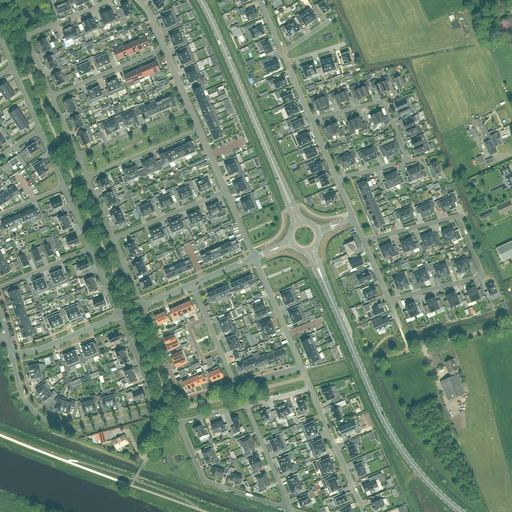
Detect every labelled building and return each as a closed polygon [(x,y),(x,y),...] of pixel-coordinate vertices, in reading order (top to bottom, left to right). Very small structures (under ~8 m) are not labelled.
[(70,5),(73,4),(70,0),(67,0),(68,1),(61,3),(61,4),(65,12),(71,9),(70,5)] [(162,7),(164,6),(160,0),(154,0),(153,1),(158,10),(159,9),(159,10),(162,8),(162,7)] [(323,0),(322,0),(314,6),(319,13),(322,11),(324,14),(326,12),(327,13),(330,11),(329,10),(330,10),(323,0)] [(58,15),(65,12),(61,4),(61,3),(60,1),(58,2),(59,5),(55,6),(58,15)] [(121,12),(118,13),(121,18),(132,14),(128,3),(122,6),(124,11),(121,12)] [(241,16),(245,14),(249,21),(258,17),(256,12),(255,9),(253,10),(247,13),(245,7),(238,10),(241,16)] [(168,14),(162,17),(162,19),(163,22),(164,22),(176,17),(172,8),(167,10),(168,14)] [(304,13),(311,23),(316,19),(310,9),(304,13)] [(111,10),(106,13),(110,23),(113,22),(114,23),(120,21),(118,15),(114,17),(111,10)] [(110,23),(106,13),(100,15),(103,22),(100,23),(103,28),(105,27),(105,26),(110,23)] [(306,26),(311,23),(304,13),(299,16),(298,14),(295,16),(296,17),(300,23),(302,21),(306,26)] [(176,17),(164,22),(166,28),(173,25),(174,28),(180,26),(176,17)] [(296,17),(288,23),(289,25),(295,33),(300,30),(297,25),(300,23),(296,17)] [(93,18),(87,21),(92,32),(98,29),(98,30),(101,29),(98,24),(96,25),(93,18)] [(87,34),(92,32),(87,21),(85,22),(85,21),(82,22),(82,23),(85,30),(82,31),(84,36),(87,35),(87,34)] [(264,30),(262,26),(255,30),(252,25),(244,28),(246,34),(250,32),(253,39),(264,34),(263,30),(264,30)] [(290,36),(295,33),(289,25),(285,28),(283,26),(280,28),(284,33),(287,32),(290,36)] [(73,41),(74,42),(79,40),(82,39),(80,34),(77,35),(74,27),(71,28),(68,29),(73,41)] [(176,32),(169,35),(172,41),(184,36),(186,35),(182,27),(175,30),(176,32)] [(68,43),(73,41),(68,29),(65,30),(65,31),(63,32),(66,39),(63,41),(66,47),(69,46),(68,43)] [(172,41),(171,42),(173,45),(174,46),(187,41),(184,36),(172,41)] [(48,38),(37,42),(38,44),(38,45),(39,48),(50,43),(48,38)] [(146,38),(140,40),(144,49),(149,46),(146,38)] [(273,52),(272,52),(273,51),(269,42),(266,43),(265,39),(256,43),(258,46),(261,45),(263,50),(264,50),(266,54),(269,53),(269,54),(273,52)] [(135,42),(139,51),(144,49),(140,40),(135,42)] [(135,42),(130,45),(133,53),(139,51),(135,42)] [(50,43),(39,48),(41,51),(42,53),(50,50),(51,53),(56,50),(55,47),(52,49),(50,43)] [(130,45),(124,47),(128,55),(133,53),(130,45)] [(118,47),(113,49),(117,60),(123,58),(119,49),(118,47)] [(124,47),(119,49),(123,58),(128,55),(124,47)] [(190,49),(177,54),(178,56),(177,56),(179,59),(180,59),(192,54),(190,49)] [(45,61),(46,64),(57,60),(55,55),(58,54),(57,50),(56,50),(51,53),(52,56),(44,59),(45,61)] [(100,55),(105,66),(107,65),(111,64),(108,57),(110,56),(108,50),(105,52),(100,55)] [(339,59),(342,68),(352,64),(350,58),(352,58),(350,53),(349,53),(348,53),(348,52),(344,53),(344,54),(341,55),(342,58),(339,59)] [(180,60),(179,60),(180,63),(181,63),(182,65),(189,62),(190,65),(196,62),(192,54),(180,59),(180,60)] [(102,67),(105,66),(100,55),(95,57),(94,56),(91,57),(93,63),(96,62),(99,69),(103,67),(102,67)] [(81,62),(86,73),(89,72),(89,73),(92,72),(89,65),(92,64),(90,58),(81,62)] [(326,60),(330,71),(329,71),(330,73),(339,70),(337,63),(334,64),(332,58),(326,60)] [(57,60),(46,64),(48,68),(49,70),(57,66),(58,69),(64,67),(60,59),(57,60)] [(267,73),(279,68),(279,66),(279,65),(278,61),(277,62),(276,61),(269,64),(267,59),(261,62),(263,67),(264,66),(267,73)] [(319,69),(321,75),(321,76),(325,75),(324,73),(329,71),(330,71),(326,60),(326,59),(322,60),(323,61),(320,62),(322,68),(319,69)] [(84,74),(86,73),(81,62),(73,65),(75,71),(78,70),(81,77),(84,75),(84,74)] [(156,62),(151,65),(154,73),(155,76),(161,73),(156,62)] [(192,69),(185,72),(187,78),(200,72),(196,64),(191,66),(192,69)] [(308,66),(311,75),(311,76),(312,78),(321,75),(319,69),(316,70),(314,64),(308,66)] [(151,65),(145,67),(149,76),(154,73),(151,65)] [(301,74),(303,81),(307,80),(306,77),(311,76),(311,75),(308,66),(302,68),(304,73),(301,74)] [(59,72),(51,76),(52,78),(53,81),(63,77),(61,72),(65,70),(64,67),(58,69),(59,72)] [(140,69),(144,78),(149,76),(145,67),(140,69)] [(139,80),(144,78),(140,69),(135,71),(139,80)] [(130,74),(134,85),(140,82),(139,80),(135,71),(130,74)] [(200,72),(187,78),(190,83),(197,80),(198,84),(205,81),(206,81),(204,77),(202,78),(200,72)] [(124,76),(129,87),(134,85),(130,74),(124,76)] [(396,75),(390,77),(393,84),(396,82),(399,90),(402,89),(402,88),(405,87),(403,83),(406,82),(404,78),(402,80),(400,77),(397,78),(396,75)] [(63,77),(53,81),(55,84),(56,86),(67,82),(64,76),(63,77)] [(274,84),(276,89),(287,84),(284,76),(275,80),(273,77),(267,80),(269,83),(270,86),(274,84)] [(380,82),(384,92),(386,91),(387,92),(390,90),(387,83),(390,82),(387,76),(382,79),(383,81),(380,82)] [(111,81),(116,93),(125,89),(123,84),(120,85),(117,78),(113,80),(114,80),(111,81)] [(376,88),(379,95),(382,94),(382,93),(384,92),(380,82),(377,83),(375,80),(370,82),(373,89),(376,88)] [(108,97),(116,93),(111,81),(109,82),(105,83),(108,90),(106,91),(108,97)] [(203,92),(206,91),(204,86),(206,85),(205,81),(198,84),(200,87),(193,90),(195,95),(203,92)] [(360,87),(364,97),(366,96),(367,97),(370,96),(366,88),(369,87),(367,81),(362,84),(362,86),(360,87)] [(0,86),(0,91),(0,92),(9,87),(6,82),(0,86)] [(355,93),(359,100),(362,99),(362,98),(364,97),(360,87),(357,88),(355,85),(350,87),(353,94),(355,93)] [(93,89),(98,100),(103,98),(104,99),(107,97),(104,92),(101,93),(98,86),(95,87),(95,88),(93,89)] [(0,92),(3,97),(12,91),(9,87),(0,92)] [(347,87),(338,90),(339,92),(343,102),(346,101),(346,102),(349,101),(346,93),(349,92),(347,87)] [(92,102),(98,100),(93,89),(91,90),(91,89),(87,91),(90,98),(87,99),(90,105),(93,103),(92,102)] [(12,91),(3,97),(6,101),(15,95),(12,91)] [(290,91),(282,94),(281,91),(279,92),(275,94),(276,96),(277,99),(281,97),(283,102),(285,101),(293,98),(290,91)] [(319,97),(323,108),(326,107),(329,106),(326,99),(329,97),(326,91),(321,93),(322,96),(319,97)] [(205,97),(205,96),(203,92),(195,95),(197,100),(205,97)] [(335,98),(338,106),(342,104),(341,103),(343,102),(339,92),(336,94),(335,92),(330,94),(332,99),(335,98)] [(171,95),(166,97),(170,107),(172,106),(172,107),(176,106),(171,95)] [(197,100),(199,105),(209,101),(210,101),(208,95),(205,96),(205,97),(197,100)] [(76,103),(77,103),(74,97),(63,102),(64,104),(63,104),(65,108),(76,103)] [(161,101),(165,110),(168,109),(168,108),(170,107),(166,97),(160,100),(161,101)] [(321,109),(323,108),(319,97),(316,99),(315,97),(310,99),(313,106),(316,105),(318,111),(321,109)] [(402,103),(395,106),(396,109),(397,109),(398,111),(408,107),(407,104),(410,102),(408,97),(401,100),(402,103)] [(156,103),(160,112),(162,111),(165,110),(161,101),(156,103)] [(211,106),(209,101),(199,105),(201,110),(211,106)] [(77,113),(82,110),(80,106),(78,107),(76,103),(65,108),(66,111),(67,111),(68,113),(75,110),(77,113)] [(138,104),(135,106),(136,108),(139,114),(141,113),(144,120),(148,118),(147,117),(149,116),(145,106),(144,103),(138,105),(138,104)] [(151,105),(155,115),(158,113),(157,113),(160,112),(156,103),(151,105)] [(145,106),(149,116),(151,115),(152,116),(155,115),(151,105),(150,104),(145,106)] [(298,112),(299,112),(298,111),(299,110),(298,107),(297,107),(297,106),(295,107),(294,104),(285,108),(288,116),(295,113),(295,114),(298,113),(298,112)] [(214,110),(215,111),(215,110),(213,105),(211,106),(201,110),(202,112),(203,115),(214,110)] [(408,107),(398,111),(399,113),(398,114),(399,117),(407,114),(408,116),(415,114),(412,108),(409,110),(408,107)] [(17,108),(9,114),(12,118),(20,113),(17,108)] [(136,108),(127,112),(132,125),(138,122),(135,115),(139,114),(136,108)] [(83,120),(83,119),(80,114),(83,113),(82,110),(77,113),(78,115),(70,119),(71,121),(72,124),(83,120)] [(205,118),(206,120),(217,115),(215,111),(214,110),(203,115),(204,118),(205,118)] [(376,114),(380,124),(383,123),(385,126),(390,123),(387,117),(384,118),(381,111),(378,112),(378,113),(376,114)] [(127,112),(118,116),(120,122),(123,121),(126,126),(128,125),(128,126),(132,125),(127,112)] [(12,118),(14,122),(23,117),(20,113),(12,118)] [(371,124),(373,131),(379,128),(377,125),(380,124),(376,114),(374,115),(373,114),(370,115),(373,123),(371,124)] [(405,127),(406,129),(416,125),(415,122),(417,121),(416,119),(419,117),(418,114),(409,118),(410,121),(403,124),(404,127),(405,127)] [(206,120),(208,125),(219,120),(217,115),(206,120)] [(118,116),(108,120),(114,133),(117,131),(117,130),(119,129),(117,123),(120,122),(118,116)] [(353,119),(358,130),(361,128),(362,131),(367,129),(365,123),(362,124),(359,116),(355,118),(356,118),(353,119)] [(23,117),(14,122),(17,127),(26,121),(23,117)] [(294,130),(305,126),(302,119),(296,122),(294,118),(286,121),(289,128),(293,126),(294,130)] [(84,129),(89,127),(88,124),(86,125),(84,119),(83,119),(83,120),(72,124),(73,128),(74,128),(75,130),(83,126),(84,129)] [(348,130),(350,135),(356,133),(355,131),(358,130),(353,119),(351,120),(348,121),(351,128),(348,130)] [(108,120),(99,124),(102,130),(105,128),(108,135),(114,133),(108,120)] [(218,126),(218,127),(221,125),(219,120),(208,125),(210,130),(218,126)] [(26,121),(17,127),(20,131),(29,125),(26,121)] [(331,125),(335,135),(338,134),(340,137),(345,135),(342,128),(339,130),(336,122),(333,123),(333,124),(331,125)] [(335,135),(331,125),(329,126),(328,125),(325,127),(327,132),(325,134),(328,141),(333,139),(332,137),(335,135)] [(416,125),(406,129),(407,132),(406,132),(407,135),(415,132),(416,135),(422,132),(419,127),(417,128),(416,125)] [(212,135),(220,131),(218,127),(218,126),(210,130),(212,135)] [(479,136),(475,127),(474,126),(469,128),(470,130),(476,143),(482,140),(480,135),(479,136)] [(90,136),(88,131),(91,130),(89,127),(84,129),(85,132),(77,136),(78,138),(79,141),(90,136)] [(220,131),(212,135),(214,140),(219,138),(220,139),(221,138),(220,137),(222,137),(220,131)] [(300,146),(311,141),(311,140),(309,136),(309,137),(308,133),(296,138),(300,146)] [(491,139),(495,147),(501,144),(500,141),(501,141),(499,135),(498,136),(496,133),(489,136),(490,136),(491,139)] [(418,139),(411,143),(412,146),(413,145),(414,148),(424,143),(423,140),(426,139),(423,134),(417,137),(418,139)] [(90,136),(79,141),(81,144),(82,146),(93,141),(91,136),(90,136)] [(388,143),(393,156),(397,154),(396,153),(398,152),(396,146),(399,145),(396,137),(395,137),(396,137),(392,138),(393,141),(388,143)] [(495,148),(495,147),(491,139),(484,142),(488,152),(489,151),(491,155),(497,152),(495,148)] [(186,145),(190,155),(196,152),(191,141),(187,143),(188,144),(186,145)] [(35,143),(24,150),(28,156),(39,149),(35,143)] [(393,156),(388,143),(382,146),(381,144),(378,146),(381,153),(384,151),(386,157),(389,156),(389,157),(393,156)] [(424,143),(414,148),(415,150),(414,150),(415,154),(423,150),(424,153),(431,150),(428,145),(425,146),(424,143)] [(181,146),(185,157),(190,155),(186,145),(184,146),(184,145),(181,146)] [(315,148),(311,150),(310,148),(311,148),(310,145),(303,148),(305,152),(304,152),(307,159),(317,155),(316,152),(317,152),(316,148),(315,149),(315,148)] [(378,151),(375,145),(372,146),(372,147),(367,150),(366,150),(371,161),(375,160),(375,158),(377,158),(374,152),(378,151)] [(180,159),(185,157),(181,146),(178,147),(178,148),(176,149),(180,159)] [(371,161),(366,150),(367,150),(366,148),(357,152),(359,158),(362,157),(365,163),(367,162),(368,163),(371,161)] [(180,160),(180,159),(176,149),(174,150),(173,149),(170,151),(175,161),(175,162),(180,160)] [(345,155),(350,167),(353,165),(353,164),(355,163),(353,157),(356,156),(353,149),(350,151),(350,152),(344,154),(345,155)] [(175,161),(170,151),(167,152),(168,153),(165,154),(169,163),(170,163),(175,161)] [(165,167),(170,164),(170,163),(169,163),(165,154),(164,154),(163,153),(159,155),(162,162),(159,163),(162,169),(165,167)] [(350,167),(345,155),(339,158),(338,155),(335,157),(335,156),(335,157),(338,164),(341,163),(343,168),(346,167),(346,168),(350,167)] [(227,170),(239,164),(236,156),(230,159),(232,161),(225,164),(225,166),(226,170),(227,169),(227,170)] [(11,168),(19,162),(16,157),(8,162),(11,168)] [(147,160),(153,173),(159,170),(159,171),(162,170),(162,169),(159,163),(156,164),(153,157),(147,160)] [(143,177),(144,178),(147,176),(147,175),(153,173),(147,160),(144,162),(144,163),(142,164),(144,169),(141,171),(144,177),(143,177)] [(35,162),(31,164),(36,172),(45,165),(42,161),(37,164),(35,162)] [(0,167),(4,173),(11,168),(8,162),(0,167)] [(312,174),(322,169),(321,166),(322,166),(321,162),(313,165),(312,162),(305,165),(307,169),(309,167),(312,174)] [(440,169),(441,169),(439,165),(438,165),(437,162),(434,163),(434,162),(430,163),(433,170),(430,172),(433,179),(436,177),(436,176),(442,173),(440,169)] [(239,164),(227,170),(227,171),(228,174),(229,173),(229,175),(236,172),(238,176),(243,174),(239,164)] [(45,165),(36,172),(41,180),(46,177),(43,173),(48,170),(45,165)] [(133,166),(129,168),(134,179),(140,177),(140,178),(143,177),(144,177),(141,171),(138,172),(135,166),(133,167),(133,166)] [(424,178),(427,176),(425,170),(422,172),(419,166),(417,167),(417,166),(413,168),(418,179),(424,177),(424,178)] [(511,174),(510,175),(509,173),(511,172),(508,166),(499,171),(502,176),(505,175),(506,177),(505,177),(511,189),(511,188),(511,174)] [(134,179),(129,168),(123,170),(126,177),(123,179),(126,186),(129,184),(128,183),(135,180),(134,179)] [(418,179),(413,168),(409,169),(410,170),(407,171),(410,177),(407,178),(409,184),(418,180),(418,179)] [(390,174),(395,186),(404,182),(402,176),(399,178),(396,172),(394,173),(393,172),(390,174)] [(201,179),(206,189),(208,188),(208,189),(212,188),(208,180),(211,179),(208,173),(203,175),(204,177),(200,178),(201,180),(201,179)] [(330,184),(325,174),(317,178),(314,179),(313,176),(306,179),(309,186),(316,183),(316,182),(319,181),(322,188),(330,184)] [(386,190),(395,186),(390,174),(386,175),(386,176),(384,177),(387,183),(383,184),(386,190)] [(235,188),(247,183),(244,175),(238,177),(239,180),(233,183),(235,188)] [(97,184),(99,188),(106,185),(108,188),(113,186),(112,183),(110,183),(108,177),(105,178),(105,177),(100,179),(101,180),(97,182),(98,184),(97,184)] [(203,190),(206,189),(201,179),(198,181),(197,179),(192,181),(194,187),(197,185),(200,193),(204,191),(203,190)] [(186,186),(182,188),(187,198),(189,197),(189,198),(193,196),(190,188),(192,187),(190,181),(184,183),(186,186)] [(358,185),(360,191),(370,187),(367,182),(364,183),(363,182),(359,184),(359,185),(358,185)] [(247,183),(235,188),(237,194),(240,192),(241,193),(242,192),(241,192),(244,191),(245,193),(251,191),(247,183)] [(13,186),(8,190),(13,197),(18,194),(13,186)] [(185,198),(187,198),(182,188),(179,189),(178,186),(173,188),(175,195),(178,193),(181,201),(185,199),(185,198)] [(360,191),(363,196),(372,192),(370,187),(360,191)] [(110,193),(103,196),(104,198),(103,198),(105,201),(114,197),(111,192),(115,190),(114,188),(108,190),(110,193)] [(166,193),(163,195),(168,206),(170,205),(170,206),(174,204),(170,195),(173,194),(171,189),(165,191),(166,193)] [(326,189),(318,193),(321,201),(325,199),(327,205),(333,202),(333,201),(337,199),(335,194),(335,195),(333,190),(327,192),(326,189)] [(13,197),(8,190),(3,193),(8,201),(13,197)] [(372,192),(363,196),(365,201),(374,197),(372,192)] [(445,198),(450,211),(454,209),(453,208),(456,207),(453,201),(457,200),(453,192),(448,194),(449,196),(445,198)] [(243,207),(255,201),(252,193),(246,195),(247,198),(240,201),(243,207)] [(159,194),(154,196),(156,203),(159,202),(162,209),(166,208),(166,207),(168,206),(163,195),(160,196),(159,194)] [(114,197),(105,201),(106,204),(107,207),(114,204),(115,206),(121,204),(120,201),(118,202),(116,196),(114,197)] [(376,203),(374,197),(365,201),(367,207),(376,203)] [(50,214),(57,211),(56,209),(63,205),(60,198),(56,199),(56,201),(49,204),(51,208),(47,209),(50,214)] [(148,202),(145,204),(149,214),(151,213),(152,214),(155,212),(152,205),(155,203),(152,198),(147,200),(148,202)] [(450,211),(445,198),(435,202),(438,208),(441,207),(444,212),(446,211),(446,212),(450,211)] [(429,216),(432,215),(432,214),(434,213),(432,207),(435,206),(432,200),(423,204),(429,216)] [(255,201),(243,207),(245,212),(248,211),(249,211),(249,210),(252,209),(254,213),(259,210),(255,201)] [(500,214),(511,208),(509,201),(497,207),(500,214)] [(147,215),(149,214),(145,204),(141,205),(140,202),(135,204),(138,211),(140,210),(144,217),(147,216),(147,215)] [(221,209),(218,202),(214,203),(214,204),(212,205),(218,217),(217,217),(218,218),(227,215),(224,208),(221,209)] [(367,208),(369,212),(379,208),(376,203),(367,207),(367,208)] [(425,217),(425,218),(429,216),(423,204),(414,207),(417,213),(420,212),(422,218),(425,217)] [(216,218),(217,217),(218,217),(212,205),(210,206),(210,205),(206,207),(209,215),(207,216),(209,221),(216,218)] [(408,221),(412,220),(411,219),(414,218),(411,212),(414,211),(412,205),(403,209),(408,221)] [(112,220),(124,215),(122,209),(123,209),(122,206),(116,208),(117,211),(111,214),(112,216),(111,216),(112,220)] [(381,213),(379,208),(369,212),(370,217),(371,217),(372,217),(381,213)] [(29,211),(32,220),(36,218),(37,221),(42,218),(40,212),(37,214),(34,209),(29,211)] [(404,222),(404,223),(408,221),(403,209),(394,213),(396,219),(399,217),(402,223),(404,222)] [(481,219),(493,213),(491,209),(479,215),(481,219)] [(196,212),(194,213),(198,223),(201,222),(202,224),(207,222),(205,216),(202,218),(199,210),(195,211),(196,212)] [(23,213),(27,222),(32,220),(29,211),(23,213)] [(18,216),(22,224),(27,222),(23,213),(18,216)] [(198,223),(194,213),(191,214),(191,213),(187,215),(191,222),(188,224),(190,229),(196,227),(195,225),(198,223)] [(381,213),(372,217),(374,222),(383,218),(381,213)] [(59,225),(70,221),(67,215),(61,217),(59,215),(53,217),(55,223),(58,221),(59,225)] [(124,215),(112,220),(114,223),(115,225),(122,222),(123,225),(130,222),(129,219),(126,220),(124,215)] [(13,218),(16,226),(22,224),(18,216),(13,218)] [(11,230),(17,227),(16,226),(13,218),(7,220),(11,230)] [(175,221),(179,231),(182,230),(183,232),(188,230),(186,224),(183,226),(180,218),(176,219),(177,220),(175,221)] [(383,218),(374,222),(376,228),(378,227),(378,228),(382,226),(382,225),(385,224),(383,218)] [(2,223),(6,232),(11,230),(7,220),(2,223)] [(70,221),(59,225),(61,229),(59,229),(61,235),(67,232),(66,229),(72,227),(70,221)] [(179,231),(175,221),(172,222),(172,221),(168,223),(172,230),(169,232),(171,237),(177,235),(176,233),(179,231)] [(158,229),(156,229),(160,240),(163,238),(164,241),(170,239),(167,232),(164,234),(161,226),(157,228),(158,229)] [(452,228),(447,230),(451,239),(452,242),(462,238),(459,231),(454,233),(452,228)] [(157,241),(160,240),(156,229),(153,230),(153,229),(149,231),(153,239),(150,240),(153,246),(158,244),(157,241)] [(447,230),(442,232),(446,241),(451,239),(447,230)] [(426,235),(432,248),(440,244),(437,237),(434,238),(432,233),(426,235)] [(424,244),(421,245),(423,252),(432,248),(426,235),(421,237),(424,244)] [(80,244),(76,236),(69,239),(67,236),(62,239),(64,244),(66,243),(68,247),(75,244),(75,245),(80,244)] [(47,243),(43,245),(48,256),(49,256),(50,257),(53,255),(53,254),(54,254),(52,250),(56,249),(51,237),(46,239),(47,243)] [(131,243),(124,246),(125,249),(126,252),(138,247),(136,242),(137,241),(135,237),(130,240),(131,243)] [(406,241),(410,250),(411,253),(414,251),(413,249),(415,248),(411,238),(406,241)] [(230,241),(234,250),(239,248),(239,247),(238,244),(237,244),(235,239),(230,241)] [(349,254),(358,250),(357,247),(356,248),(356,246),(354,240),(354,241),(353,239),(349,241),(350,242),(343,245),(346,252),(348,251),(349,254)] [(230,240),(225,242),(229,253),(234,250),(230,241),(230,240)] [(502,261),(511,255),(511,240),(496,248),(502,261)] [(406,241),(401,243),(405,252),(410,250),(406,241)] [(225,242),(220,245),(224,255),(229,253),(225,242)] [(391,244),(385,246),(389,255),(390,255),(395,253),(391,244)] [(220,245),(215,247),(219,257),(224,255),(220,245)] [(37,249),(31,251),(36,262),(37,261),(37,262),(41,261),(40,260),(42,259),(39,254),(43,252),(40,246),(36,248),(37,249)] [(380,248),(385,260),(391,258),(390,255),(389,255),(385,246),(380,248)] [(138,247),(126,252),(128,255),(129,257),(136,254),(137,257),(143,255),(142,252),(140,253),(138,247)] [(215,247),(210,249),(214,259),(215,260),(217,259),(217,258),(219,257),(215,247)] [(23,255),(19,256),(24,267),(25,266),(25,267),(29,266),(28,265),(29,264),(28,261),(31,259),(27,249),(22,251),(23,255)] [(210,249),(205,251),(209,261),(214,259),(210,249)] [(205,251),(200,253),(204,263),(205,264),(207,263),(207,262),(209,261),(205,251)] [(364,264),(361,257),(358,258),(357,254),(354,256),(355,259),(349,262),(352,269),(352,270),(356,268),(358,271),(363,269),(362,265),(364,264)] [(465,256),(462,258),(463,260),(460,261),(465,271),(470,268),(465,256)] [(139,262),(132,265),(133,267),(134,270),(146,265),(143,260),(145,259),(144,257),(138,259),(139,262)] [(78,276),(83,273),(82,270),(90,267),(86,259),(82,261),(83,263),(76,266),(78,269),(75,270),(78,276)] [(184,261),(188,270),(190,269),(190,270),(193,269),(193,268),(189,259),(184,261)] [(6,260),(0,263),(0,269),(9,265),(6,260)] [(459,273),(465,271),(460,261),(455,264),(454,260),(451,261),(454,268),(456,266),(459,273)] [(183,272),(188,270),(184,261),(179,263),(183,272)] [(183,272),(179,263),(174,265),(178,275),(180,274),(181,274),(183,273),(183,272)] [(423,267),(418,269),(423,281),(429,279),(426,272),(429,271),(426,264),(423,265),(423,267)] [(444,276),(440,267),(439,264),(434,266),(439,278),(444,276)] [(440,267),(444,276),(449,274),(445,264),(440,267)] [(9,265),(0,269),(0,272),(2,276),(11,270),(9,265)] [(146,265),(134,270),(136,274),(136,273),(137,276),(144,273),(145,276),(151,273),(149,270),(148,271),(146,265)] [(176,275),(178,275),(174,265),(169,267),(173,277),(176,276),(176,275)] [(168,279),(173,277),(169,267),(164,269),(164,271),(165,274),(166,274),(168,279)] [(418,269),(409,273),(412,279),(415,277),(418,283),(423,281),(418,269)] [(62,270),(56,272),(61,285),(70,281),(67,276),(65,277),(62,270)] [(363,270),(354,274),(355,277),(356,277),(359,284),(371,279),(370,275),(369,276),(367,272),(365,273),(363,270)] [(403,287),(408,284),(406,279),(409,277),(407,271),(398,275),(399,277),(403,287)] [(56,272),(50,275),(53,282),(50,283),(53,289),(61,285),(56,272)] [(147,280),(140,283),(142,288),(142,287),(143,290),(147,288),(148,289),(152,287),(152,286),(154,285),(152,281),(155,280),(152,275),(146,277),(147,280)] [(246,278),(250,287),(255,285),(253,279),(252,276),(251,276),(251,275),(246,278)] [(86,287),(96,282),(95,280),(96,279),(95,276),(87,279),(86,276),(79,279),(81,284),(84,283),(86,287)] [(399,277),(394,279),(398,289),(403,287),(399,277)] [(44,278),(38,280),(43,292),(48,290),(49,290),(52,289),(49,283),(47,285),(44,278)] [(241,280),(245,289),(250,287),(246,278),(241,280)] [(38,280),(32,283),(35,289),(32,291),(35,296),(38,295),(38,294),(43,292),(38,280)] [(240,291),(245,289),(241,280),(236,282),(240,291)] [(96,282),(86,287),(87,290),(86,291),(88,296),(93,294),(92,291),(99,288),(96,282)] [(235,294),(240,291),(236,282),(231,284),(235,294)] [(493,282),(485,285),(488,291),(485,292),(487,297),(497,293),(497,292),(498,291),(496,287),(495,288),(493,282)] [(223,287),(227,298),(232,295),(228,285),(227,285),(225,286),(223,287)] [(287,291),(281,294),(283,300),(295,295),(292,286),(286,289),(287,291)] [(368,289),(367,286),(360,289),(361,293),(363,292),(365,298),(377,294),(374,287),(369,289),(368,289)] [(222,300),(227,298),(223,287),(218,290),(222,300)] [(471,289),(476,300),(484,297),(481,289),(477,291),(475,287),(471,289)] [(9,294),(10,298),(11,298),(11,299),(22,295),(20,289),(9,293),(9,294)] [(464,296),(467,304),(476,300),(471,289),(466,291),(468,295),(464,296)] [(217,302),(222,300),(218,290),(213,292),(216,300),(217,302)] [(208,303),(216,300),(213,292),(208,294),(209,297),(206,298),(207,300),(208,303)] [(450,294),(455,305),(464,302),(461,294),(457,296),(455,292),(450,294)] [(444,301),(447,309),(455,305),(450,294),(446,296),(447,300),(444,301)] [(22,295),(11,299),(13,304),(23,301),(22,295)] [(283,300),(282,301),(284,304),(285,305),(292,302),(293,305),(301,302),(299,299),(298,300),(295,295),(283,300)] [(430,299),(435,311),(443,307),(440,299),(436,301),(435,297),(430,299)] [(106,305),(103,298),(95,301),(94,298),(88,301),(91,306),(93,305),(94,308),(101,306),(102,307),(106,305)] [(423,307),(426,314),(435,311),(430,299),(425,301),(427,305),(423,307)] [(23,301),(13,304),(14,310),(23,307),(24,307),(25,306),(23,301)] [(190,301),(185,304),(189,314),(195,312),(190,301)] [(373,316),(374,315),(374,316),(384,312),(382,307),(383,307),(382,307),(381,308),(379,304),(378,305),(376,301),(363,307),(366,314),(371,311),(373,316)] [(79,302),(70,306),(76,318),(82,316),(79,309),(81,308),(79,302)] [(253,309),(254,312),(265,308),(262,302),(256,305),(255,302),(249,305),(251,310),(253,309)] [(410,304),(415,316),(423,312),(420,305),(416,306),(414,302),(410,304)] [(185,304),(180,306),(184,316),(189,314),(185,304)] [(295,310),(288,313),(291,318),(303,313),(301,308),(302,307),(301,304),(294,307),(295,310)] [(403,312),(406,320),(415,316),(410,304),(405,306),(407,310),(403,312)] [(70,306),(62,309),(64,315),(67,314),(70,321),(76,318),(70,306)] [(180,306),(175,308),(180,318),(184,316),(180,306)] [(23,307),(14,310),(16,315),(25,312),(24,307),(23,307)] [(175,308),(169,310),(174,321),(180,318),(175,308)] [(265,308),(254,312),(256,318),(255,318),(256,321),(262,319),(260,316),(267,313),(265,308)] [(61,310),(52,314),(58,326),(64,324),(61,317),(63,316),(61,310)] [(25,312),(16,315),(18,321),(27,318),(27,317),(25,312)] [(165,312),(155,317),(158,325),(168,321),(165,312)] [(231,322),(230,319),(232,318),(230,313),(224,315),(225,318),(218,321),(221,327),(231,322)] [(291,319),(290,319),(292,322),(293,324),(300,321),(301,324),(307,321),(303,313),(291,318),(291,319)] [(52,314),(44,317),(46,323),(49,322),(52,329),(58,326),(52,314)] [(18,321),(18,324),(19,324),(20,326),(31,322),(29,317),(27,317),(27,318),(18,321)] [(389,322),(388,322),(387,319),(382,321),(380,317),(372,321),(376,332),(390,326),(389,322)] [(261,327),(263,330),(272,326),(270,320),(263,323),(262,321),(256,323),(258,328),(261,327)] [(31,322),(20,326),(22,331),(32,328),(31,322)] [(231,322),(221,327),(223,333),(230,330),(231,333),(237,330),(235,325),(233,326),(231,322)] [(272,326),(263,330),(264,334),(261,335),(263,340),(269,338),(268,335),(275,332),(272,326)] [(22,332),(21,333),(23,336),(24,338),(34,334),(33,330),(35,329),(35,327),(32,328),(22,331),(22,332)] [(237,330),(231,333),(233,336),(226,339),(228,345),(238,341),(239,340),(237,337),(240,336),(237,330)] [(107,348),(114,345),(113,343),(121,339),(117,331),(113,333),(114,335),(107,338),(108,342),(105,343),(107,348)] [(171,336),(164,339),(166,345),(178,339),(176,334),(175,331),(170,333),(171,336)] [(307,339),(301,342),(303,347),(314,343),(312,337),(313,337),(312,334),(306,336),(307,339)] [(178,339),(166,345),(169,350),(175,347),(177,350),(183,348),(181,345),(178,339)] [(238,341),(228,345),(231,351),(238,348),(239,350),(245,348),(242,343),(239,344),(238,341)] [(93,343),(87,345),(92,357),(93,358),(101,354),(99,349),(96,350),(93,343)] [(314,343),(303,347),(306,353),(316,348),(314,343)] [(87,345),(82,348),(84,355),(82,356),(84,362),(87,360),(92,357),(87,345)] [(178,353),(171,356),(174,362),(186,356),(183,351),(184,351),(183,348),(177,350),(178,353)] [(316,348),(306,353),(308,358),(319,354),(316,348)] [(117,360),(128,355),(126,353),(127,352),(126,349),(118,352),(117,349),(111,352),(114,357),(116,356),(117,360)] [(276,351),(280,360),(286,357),(285,356),(286,355),(285,352),(284,352),(282,349),(276,351)] [(75,351),(69,353),(75,366),(83,362),(81,356),(78,358),(75,351)] [(276,351),(271,354),(275,362),(280,360),(276,351)] [(271,352),(265,355),(268,363),(269,364),(275,362),(271,354),(271,352)] [(69,353),(63,356),(66,363),(64,364),(67,372),(70,371),(69,368),(75,366),(69,353)] [(265,354),(260,357),(259,357),(263,365),(268,363),(265,355),(265,354)] [(319,354),(308,358),(310,364),(315,362),(317,365),(324,361),(323,358),(321,359),(319,354)] [(128,355),(117,360),(119,363),(117,364),(119,369),(125,367),(123,364),(130,361),(128,355)] [(259,355),(254,358),(257,366),(258,368),(263,365),(259,357),(260,357),(259,355)] [(186,356),(174,362),(176,367),(183,364),(184,367),(190,365),(189,362),(188,362),(186,356)] [(254,357),(248,360),(251,368),(257,366),(254,358),(254,357)] [(456,375),(454,370),(457,369),(453,359),(445,362),(448,369),(447,370),(449,373),(450,372),(451,376),(440,381),(448,400),(465,393),(457,374),(456,375)] [(248,360),(242,362),(246,370),(251,368),(248,360)] [(246,370),(242,362),(237,364),(238,368),(237,368),(239,371),(240,371),(241,373),(246,370)] [(29,367),(30,373),(42,371),(41,367),(43,367),(42,364),(29,367)] [(218,366),(213,369),(213,370),(218,379),(223,377),(218,366)] [(125,378),(136,374),(133,368),(126,371),(125,368),(120,370),(122,376),(124,375),(125,378)] [(213,370),(208,372),(212,382),(218,379),(213,370)] [(42,371),(30,373),(32,379),(39,377),(40,380),(46,379),(45,374),(42,374),(42,371)] [(203,371),(197,373),(198,376),(198,375),(202,384),(207,381),(203,371)] [(136,374),(125,378),(127,382),(124,383),(126,389),(133,386),(131,383),(138,380),(136,374)] [(192,375),(187,378),(188,380),(192,388),(197,386),(193,378),(193,377),(192,375)] [(193,377),(193,378),(197,386),(202,384),(198,375),(198,376),(193,377)] [(60,382),(62,386),(70,381),(68,377),(60,382)] [(102,377),(88,381),(89,387),(96,385),(104,383),(102,377)] [(36,391),(40,396),(49,389),(47,386),(50,384),(46,380),(40,384),(42,387),(36,391)] [(188,380),(183,382),(185,387),(184,387),(185,391),(186,390),(186,391),(192,388),(188,380)] [(323,391),(322,391),(324,395),(325,395),(327,401),(331,399),(333,403),(340,400),(338,396),(334,397),(330,387),(327,389),(326,388),(323,390),(323,391)] [(40,396),(44,401),(50,397),(52,399),(58,394),(54,390),(52,392),(49,389),(40,396)] [(146,398),(142,390),(135,393),(133,390),(126,393),(129,399),(132,397),(133,401),(141,398),(141,399),(146,398)] [(108,395),(111,407),(117,405),(115,398),(118,397),(116,391),(111,392),(111,394),(108,395)] [(105,408),(111,407),(108,395),(104,396),(104,394),(98,396),(100,401),(103,401),(105,408)] [(88,402),(90,412),(96,410),(94,403),(97,402),(96,395),(90,396),(91,401),(88,402)] [(57,410),(63,412),(66,401),(63,400),(63,398),(58,396),(56,402),(59,403),(57,410)] [(83,399),(78,401),(79,407),(82,406),(84,413),(90,412),(88,402),(87,400),(84,401),(83,399)] [(303,399),(297,402),(299,409),(296,411),(298,416),(305,413),(303,411),(307,409),(307,408),(308,408),(306,403),(305,404),(303,399)] [(66,401),(63,412),(69,414),(71,406),(74,407),(76,401),(70,400),(70,402),(66,401)] [(330,411),(335,422),(342,419),(339,411),(341,410),(340,407),(346,404),(344,400),(333,405),(335,409),(330,411)] [(286,404),(281,406),(285,416),(288,415),(289,417),(295,415),(292,409),(289,411),(286,404)] [(275,417),(277,424),(283,421),(282,417),(285,416),(281,406),(275,409),(278,416),(275,417)] [(268,416),(265,409),(259,412),(263,422),(267,420),(268,423),(273,420),(271,415),(268,416)] [(237,416),(233,417),(234,418),(232,419),(235,426),(231,427),(234,434),(240,431),(239,427),(242,426),(238,416),(237,416)] [(220,431),(221,434),(229,430),(227,424),(224,425),(222,420),(216,423),(220,431)] [(354,421),(338,427),(338,428),(339,427),(342,435),(341,436),(357,429),(355,430),(354,427),(355,426),(354,425),(353,425),(352,422),(354,421)] [(302,429),(303,432),(316,427),(313,422),(307,424),(306,422),(296,426),(297,430),(302,429)] [(215,434),(220,431),(216,423),(211,425),(213,430),(210,431),(213,437),(216,436),(215,434)] [(201,426),(193,429),(195,434),(196,433),(197,434),(197,433),(200,440),(206,437),(206,438),(210,437),(207,430),(204,431),(201,426)] [(318,433),(316,427),(303,432),(307,441),(313,438),(312,436),(314,434),(318,433)] [(99,438),(101,443),(107,441),(104,432),(98,433),(98,434),(96,434),(97,439),(99,438)] [(272,447),(285,442),(282,436),(284,436),(283,433),(275,436),(276,438),(273,439),(274,440),(270,441),(272,447)] [(113,441),(117,449),(128,443),(124,435),(113,441)] [(243,437),(236,440),(237,443),(239,442),(241,448),(242,447),(252,443),(251,441),(252,441),(250,438),(249,437),(244,439),(243,437)] [(357,448),(355,444),(360,442),(358,438),(351,441),(353,445),(347,447),(350,454),(349,454),(351,459),(358,455),(355,448),(357,448)] [(311,451),(324,445),(321,440),(314,443),(313,440),(308,442),(311,451)] [(285,442),(272,447),(275,452),(278,451),(281,450),(282,452),(290,449),(289,446),(287,447),(285,442)] [(252,443),(242,447),(244,453),(243,453),(245,456),(250,454),(249,451),(254,449),(254,448),(255,448),(253,444),(253,445),(252,443)] [(204,456),(205,458),(215,453),(213,448),(214,447),(213,444),(206,447),(207,450),(202,452),(202,453),(201,453),(203,456),(204,456)] [(324,445),(311,451),(315,459),(321,456),(320,454),(322,453),(326,451),(324,445)] [(278,461),(281,467),(292,462),(290,459),(292,459),(289,452),(283,455),(285,458),(282,459),(282,460),(278,461)] [(207,463),(207,464),(212,462),(213,464),(220,461),(219,458),(218,459),(215,453),(205,458),(205,460),(204,460),(206,463),(207,463)] [(251,455),(245,457),(246,460),(247,460),(250,465),(260,461),(259,459),(260,459),(258,456),(257,456),(257,455),(252,458),(251,455)] [(319,469),(331,464),(329,458),(322,461),(321,458),(316,461),(319,469)] [(358,464),(354,466),(359,477),(366,474),(363,465),(365,464),(363,458),(356,461),(358,464)] [(260,461),(250,465),(252,471),(251,472),(252,474),(258,472),(257,469),(262,467),(262,466),(263,466),(261,463),(260,463),(260,461)] [(281,467),(283,473),(287,471),(290,470),(291,473),(297,470),(295,465),(293,465),(292,462),(281,467)] [(331,464),(319,469),(323,477),(329,475),(328,472),(330,471),(334,469),(333,467),(334,467),(333,464),(332,464),(331,464)] [(213,470),(211,474),(212,474),(212,475),(216,477),(216,476),(222,478),(224,473),(227,475),(229,468),(226,467),(224,471),(214,468),(213,470)] [(234,469),(231,468),(228,475),(231,476),(230,480),(236,482),(235,483),(240,485),(240,484),(241,484),(242,480),(241,480),(242,477),(232,474),(234,469)] [(259,473),(253,475),(254,478),(255,478),(258,483),(258,484),(267,479),(267,478),(267,477),(266,474),(265,474),(260,476),(259,473)] [(287,481),(290,487),(300,483),(299,480),(301,479),(298,473),(292,475),(293,478),(291,480),(287,481)] [(323,479),(327,487),(339,482),(337,477),(330,480),(329,477),(323,479)] [(258,483),(257,484),(259,489),(258,490),(259,493),(266,490),(265,487),(270,485),(270,484),(269,481),(268,481),(267,479),(258,484),(258,483)] [(375,480),(362,485),(362,486),(364,489),(365,492),(365,493),(378,487),(375,480)] [(339,482),(327,487),(329,493),(329,494),(330,496),(337,493),(336,491),(336,490),(342,488),(339,482)] [(300,483),(290,487),(292,494),(296,492),(299,490),(300,493),(306,491),(303,485),(301,486),(300,483)] [(305,497),(298,500),(301,506),(311,502),(310,499),(312,498),(309,492),(304,494),(305,497)] [(338,498),(337,495),(331,498),(335,506),(348,501),(345,495),(338,498)] [(374,510),(375,511),(379,510),(379,508),(384,506),(384,505),(385,505),(383,499),(381,500),(381,499),(380,500),(378,495),(372,497),(374,500),(375,502),(371,503),(373,506),(372,507),(373,510),(374,510)]
